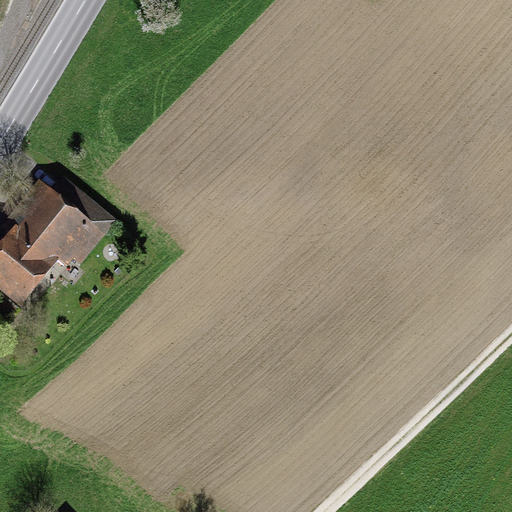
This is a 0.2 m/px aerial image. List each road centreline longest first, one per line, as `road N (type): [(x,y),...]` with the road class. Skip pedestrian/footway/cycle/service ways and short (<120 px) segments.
road 1 (residential): [(342,511),(511,340)]
road 2 (secondary): [(0,141),(84,0)]
